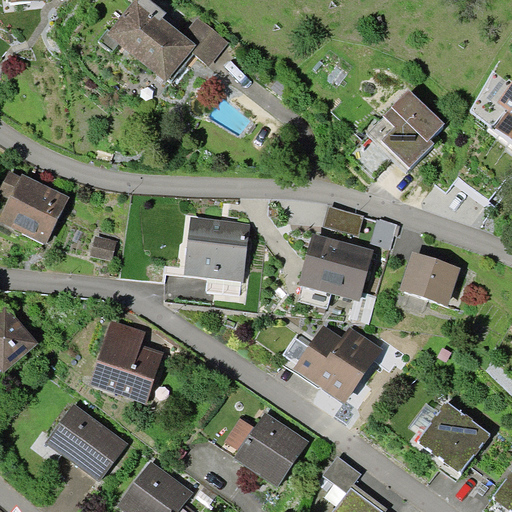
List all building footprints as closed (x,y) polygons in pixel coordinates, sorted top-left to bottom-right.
[(133,0),(109,30),(108,29),(98,41),(112,52),(119,43),(168,82),(191,52),(197,45),(184,34),(162,17),(167,12),(151,0),(133,0)] [(229,43),(198,17),(184,34),(197,45),(191,52),(209,67),(229,43)] [(511,83),(497,103),(508,111),(494,128),(511,142),(511,83)] [(445,123),(410,89),(383,115),(384,116),(366,133),(406,173),(435,143),(430,138),(445,123)] [(70,197),(22,173),(21,176),(10,170),(0,189),(0,194),(8,199),(0,215),(0,220),(46,244),(70,197)] [(364,216),(328,206),(323,227),(358,237),(364,216)] [(250,223),(191,216),(184,275),(207,278),(241,281),(243,282),(250,223)] [(398,225),(377,219),(371,243),(391,249),(398,225)] [(374,249),(313,233),(299,285),(360,301),(374,249)] [(117,241),(96,236),(90,256),(111,261),(117,241)] [(460,267),(412,252),(400,289),(448,305),(460,267)] [(240,295),(241,281),(207,278),(206,291),(240,295)] [(6,305),(0,309),(0,369),(3,373),(44,338),(34,327),(29,331),(6,305)] [(111,320),(89,384),(147,404),(164,353),(141,345),(146,331),(111,320)] [(324,324),(294,367),(345,402),(382,348),(350,326),(342,337),(324,324)] [(452,352),(443,348),(438,357),(446,362),(452,352)] [(491,434),(447,400),(438,412),(420,435),(416,440),(460,474),(491,434)] [(74,404),(45,443),(99,483),(128,443),(74,404)] [(420,435),(438,412),(427,404),(409,427),(420,435)] [(238,450),(232,457),(277,488),(309,440),(266,412),(254,427),(238,450)] [(238,450),(254,427),(241,418),(225,441),(238,450)] [(355,483),(362,474),(337,456),(323,475),(347,493),(352,487),(355,483)] [(152,461),(118,506),(126,511),(179,511),(194,493),(152,461)] [(511,511),(511,469),(491,496),(511,511)] [(355,483),(352,487),(384,511),(388,508),(355,483)] [(347,493),(332,511),(384,511),(352,487),(347,493)]
